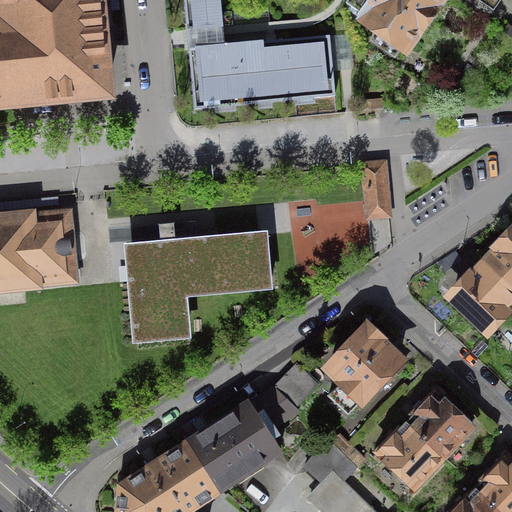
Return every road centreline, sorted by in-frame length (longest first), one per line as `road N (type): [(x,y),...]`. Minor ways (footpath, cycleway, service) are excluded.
road 1 (residential): [(37,511),(104,450),(373,277)]
road 2 (residential): [(511,139),(204,164),(173,154)]
road 3 (residential): [(373,277),(511,408)]
road 4 (residential): [(373,277),(511,184)]
road 5 (residential): [(148,0),(161,132),(173,154)]
